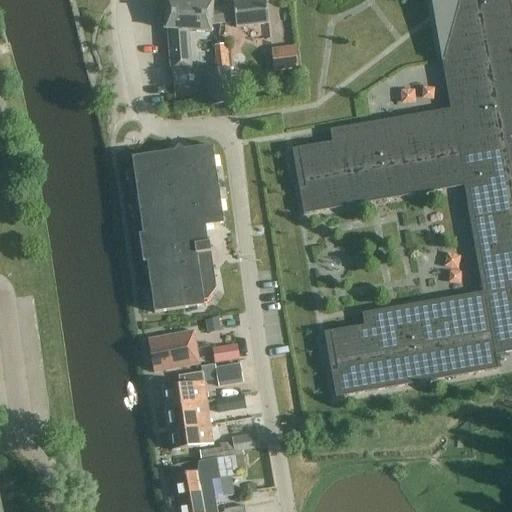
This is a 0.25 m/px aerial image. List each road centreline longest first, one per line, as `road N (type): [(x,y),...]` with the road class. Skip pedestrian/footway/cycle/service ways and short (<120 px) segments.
road 1 (residential): [(285,511),(231,145),(218,125),(160,130),(146,116),(131,0)]
road 2 (residential): [(52,511),(40,463),(16,431),(0,305)]
